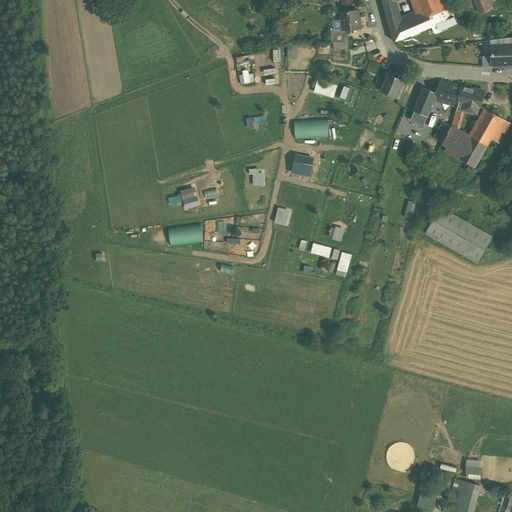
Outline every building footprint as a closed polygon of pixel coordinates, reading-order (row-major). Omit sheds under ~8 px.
[(338,0),(339,9),(349,9),(348,0),(338,0)] [(393,0),(386,0),(383,0),(390,28),(401,25),(399,19),(393,0)] [(437,0),(417,0),(421,7),(422,10),(425,18),(432,16),(442,12),(442,10),(437,0)] [(490,0),(476,0),(481,13),(494,9),(490,0)] [(448,7),(442,10),(442,12),(432,16),(436,24),(446,19),(449,26),(455,23),(448,7)] [(401,25),(390,28),(393,41),(403,39),(433,27),(436,25),(436,24),(432,16),(425,18),(422,10),(420,11),(419,11),(413,13),(415,20),(401,25)] [(359,11),(340,12),(342,30),(348,30),(360,29),(359,11)] [(413,13),(399,19),(401,25),(415,20),(413,13)] [(446,19),(436,24),(436,25),(433,27),(435,32),(449,26),(446,19)] [(348,30),(342,30),(331,31),(331,42),(349,42),(348,30)] [(510,45),(491,46),(492,65),(511,64),(511,56),(511,45),(510,45)] [(389,75),(388,74),(381,91),(398,99),(405,82),(389,75)] [(334,97),(336,85),(318,81),(315,93),(334,97)] [(461,86),(440,81),(435,93),(434,94),(436,95),(433,100),(457,107),(457,106),(459,101),(457,101),(461,87),(461,86)] [(474,90),(461,87),(457,101),(459,101),(457,106),(470,109),(469,111),(470,111),(476,113),(478,106),(480,107),(484,91),(474,89),(474,90)] [(435,93),(423,88),(409,123),(420,130),(433,100),(436,95),(434,94),(435,93)] [(470,109),(457,106),(457,107),(451,127),(457,130),(462,112),(469,114),(470,111),(469,111),(470,109)] [(487,109),(471,138),(482,144),(486,147),(503,118),(487,109)] [(295,122),(296,138),(327,137),(327,120),(295,122)] [(444,123),(439,133),(445,138),(451,127),(444,123)] [(457,130),(451,127),(445,138),(443,141),(463,152),(471,138),(457,130)] [(482,144),(471,138),(463,152),(474,159),(482,144)] [(463,152),(443,141),(442,144),(447,146),(444,151),(474,167),(486,147),(482,144),(474,159),(463,152)] [(309,177),(313,158),(295,155),(291,173),(309,177)] [(264,185),(263,173),(260,173),(260,170),(249,170),(249,174),(253,174),(253,185),(264,185)] [(181,194),(186,208),(197,204),(192,190),(181,194)] [(409,202),(404,217),(412,219),(416,204),(409,202)] [(278,208),(274,222),(286,225),(290,211),(278,208)] [(440,208),(426,233),(478,262),(492,237),(440,208)] [(170,246),(202,241),(200,225),(168,229),(170,246)] [(337,228),(334,239),(340,241),(344,229),(337,228)] [(330,248),(314,244),(312,252),(328,257),(330,248)] [(351,254),(334,250),(332,258),(340,261),(336,274),(345,277),(351,254)] [(230,273),(232,269),(222,264),(220,269),(230,273)] [(480,478),(480,460),(465,460),(465,478),(480,478)] [(470,511),(478,486),(455,480),(445,511),(470,511)]
